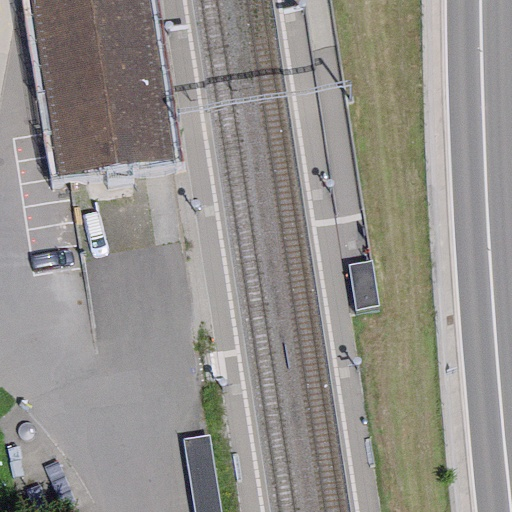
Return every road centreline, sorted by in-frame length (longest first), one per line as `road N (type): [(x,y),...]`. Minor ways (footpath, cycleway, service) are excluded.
road 1 (trunk): [(477,0),(508,511)]
road 2 (unclassified): [(0,315),(157,458),(167,511)]
